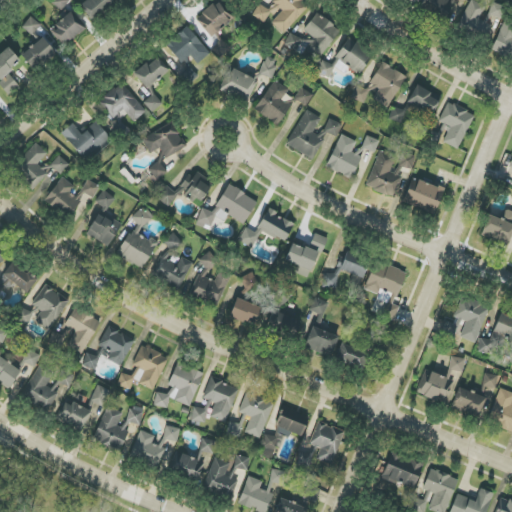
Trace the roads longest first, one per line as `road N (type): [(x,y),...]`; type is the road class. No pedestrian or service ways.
road 1 (residential): [(511,467),(108,290),(0,203)]
road 2 (residential): [(338,511),(510,97)]
road 3 (residential): [(511,282),(307,193),(230,137)]
road 4 (residential): [(162,0),(0,147)]
road 5 (residential): [(0,419),(174,511)]
road 6 (residential): [(353,0),(446,64),(511,97)]
